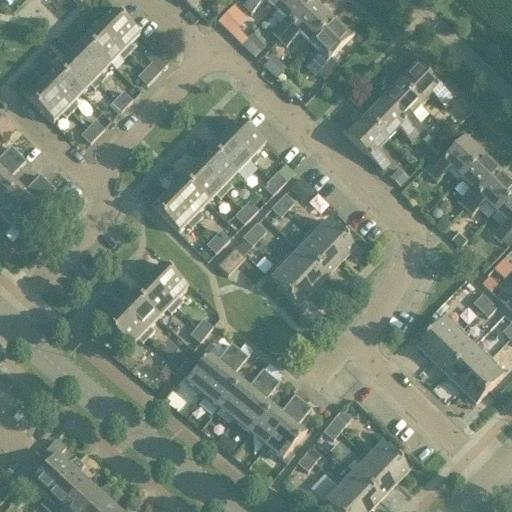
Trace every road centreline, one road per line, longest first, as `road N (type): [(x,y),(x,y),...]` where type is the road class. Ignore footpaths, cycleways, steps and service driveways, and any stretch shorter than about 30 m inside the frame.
road 1 (residential): [(357,349),(411,257),(408,233),(394,211),(212,50)]
road 2 (tertiary): [(3,321),(231,511)]
road 3 (residential): [(3,321),(104,215),(103,193),(91,181)]
road 4 (residential): [(490,478),(357,349)]
road 5 (residential): [(91,181),(212,50)]
road 6 (residential): [(511,101),(407,0)]
road 7 (residential): [(91,181),(1,94)]
